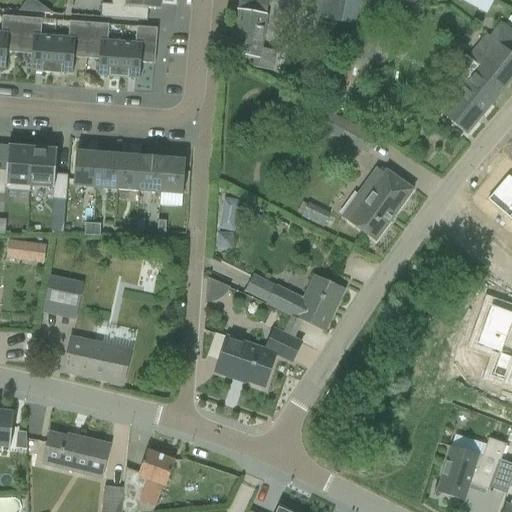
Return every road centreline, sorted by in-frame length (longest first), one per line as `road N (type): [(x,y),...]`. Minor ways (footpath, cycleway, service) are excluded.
road 1 (residential): [(0,109),(160,123),(182,114),(197,94),(206,0)]
road 2 (residential): [(275,457),(390,272),(438,213)]
road 3 (residential): [(275,457),(183,421),(0,379)]
road 4 (residential): [(385,511),(275,457)]
